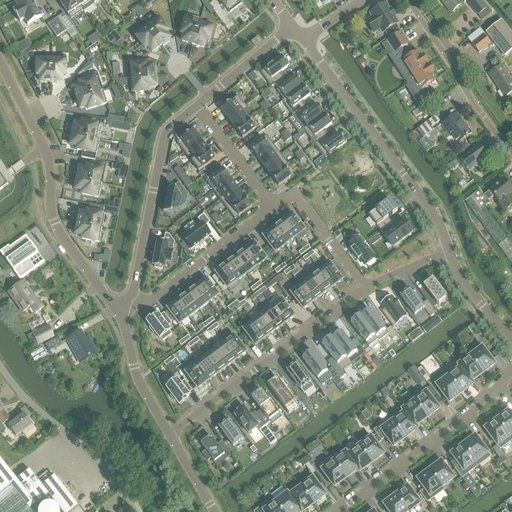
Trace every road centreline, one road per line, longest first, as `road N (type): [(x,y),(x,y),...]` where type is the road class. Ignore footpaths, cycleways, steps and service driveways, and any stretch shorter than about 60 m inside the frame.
road 1 (residential): [(0,58),(50,157),(50,219),(115,310)]
road 2 (residential): [(448,250),(436,218),(297,33)]
road 3 (residential): [(362,286),(169,434)]
road 4 (residential): [(335,511),(511,374)]
road 5 (residential): [(125,302),(162,138),(196,105)]
road 6 (unclassified): [(135,511),(95,459),(30,404),(0,365)]
road 7 (residential): [(408,0),(511,156)]
road 8 (residential): [(273,206),(147,301),(125,302)]
road 9 (residential): [(362,286),(293,193),(273,206)]
road 10 (residential): [(273,206),(196,105)]
road 11 (residential): [(169,434),(137,380),(121,319)]
road 12 (residential): [(196,105),(275,40),(297,33)]
